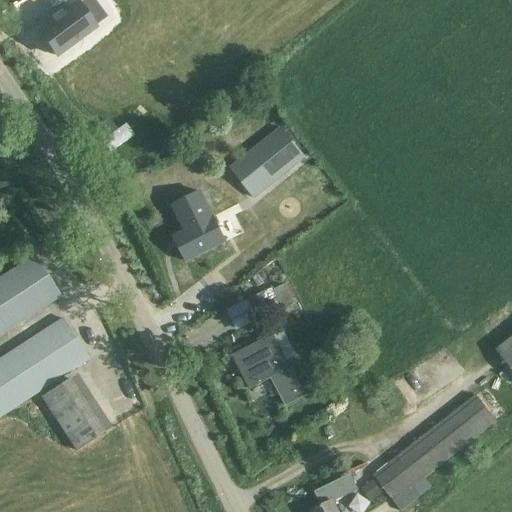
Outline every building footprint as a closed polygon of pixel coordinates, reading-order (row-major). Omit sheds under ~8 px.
[(77,4),(66,12),(63,15),(61,13),(60,13),(62,15),(62,16),(56,20),(54,21),(53,19),(52,20),(53,22),(39,33),(56,56),(94,28),(77,4)] [(304,159),(280,129),(230,169),(254,199),(304,159)] [(335,200),(326,187),(308,200),(317,213),(335,200)] [(226,243),(200,193),(172,207),(189,241),(178,246),(186,262),(204,253),(226,243)] [(0,335),(61,297),(35,256),(0,278),(0,335)] [(272,288),(247,300),(258,322),(293,305),(284,286),(274,291),(272,288)] [(0,417),(89,359),(63,319),(0,360),(0,417)] [(251,348),(233,357),(250,390),(270,379),(286,408),(305,398),(290,369),(273,336),(251,348)] [(511,339),(497,351),(511,370),(511,339)] [(105,433),(70,379),(42,397),(77,451),(105,433)] [(497,422),(477,395),(374,475),(400,511),(401,511),(432,488),(425,479),(497,422)] [(374,479),(365,486),(375,499),(384,492),(374,479)] [(322,507),(311,511),(337,511),(333,503),(344,498),(336,482),(314,492),(322,507)]
